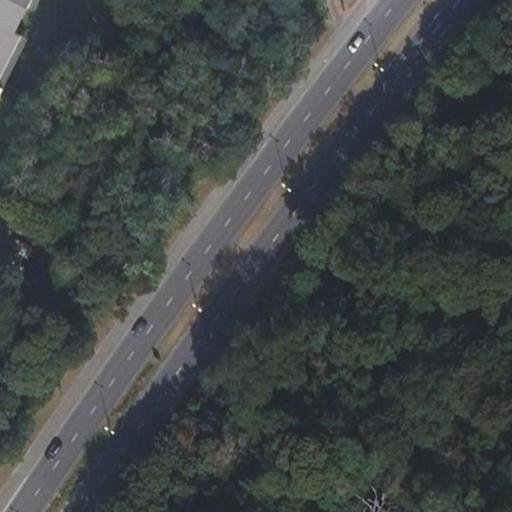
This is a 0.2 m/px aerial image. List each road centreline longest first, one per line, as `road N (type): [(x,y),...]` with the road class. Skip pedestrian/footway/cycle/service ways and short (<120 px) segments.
road 1 (primary): [(398,0),(227,220),(18,511)]
road 2 (primary): [(81,511),(307,193),(458,0)]
